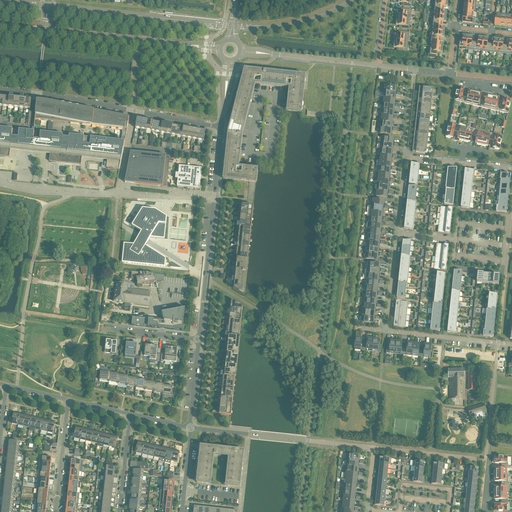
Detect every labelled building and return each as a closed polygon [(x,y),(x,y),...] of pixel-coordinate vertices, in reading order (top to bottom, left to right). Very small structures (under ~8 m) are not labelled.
[(434,0),(433,8),(442,9),(442,6),(447,6),(448,2),(434,0)] [(435,8),(434,16),(446,17),(446,12),(442,12),(442,9),(433,8),(435,8)] [(396,15),(395,19),(410,20),(411,10),(402,10),(402,13),(397,12),(397,15),(396,15)] [(431,23),(440,24),(441,21),(445,22),(446,17),(434,16),(433,23),(431,23)] [(410,20),(395,19),(395,22),(396,22),(396,25),(401,26),(400,29),(409,30),(410,20)] [(431,23),(431,31),(444,33),(445,28),(440,27),(440,24),(431,23)] [(430,39),(439,40),(439,37),(444,37),(444,33),(431,31),(432,32),(431,39),(430,39)] [(393,37),(393,41),(408,43),(409,33),(400,32),(400,35),(395,35),(395,38),(393,37)] [(461,49),(466,50),(468,36),(463,35),(462,40),(460,40),(459,47),(462,47),(461,49)] [(466,50),(474,50),(475,41),(472,41),(472,36),(468,36),(466,50)] [(474,50),(482,51),(483,38),(478,37),(478,42),(475,41),(474,50)] [(482,51),(489,52),(490,43),(487,43),(488,38),(483,38),(482,51)] [(430,39),(429,47),(443,48),(443,43),(438,43),(439,40),(430,39)] [(489,52),(497,53),(499,39),(494,39),(493,43),(490,43),(489,52)] [(497,53),(505,54),(506,45),(503,44),(503,40),(499,39),(497,53)] [(408,43),(393,41),(392,45),(394,45),(394,48),(398,48),(398,51),(407,52),(408,43)] [(443,48),(429,47),(428,49),(429,49),(428,55),(430,55),(429,58),(436,58),(436,55),(437,56),(437,52),(442,53),(443,48)] [(245,69),(236,103),(248,106),(252,89),(254,83),(256,83),(257,71),(245,69)] [(305,76),(257,71),(256,83),(261,84),(280,86),(285,86),(291,87),(288,110),(301,112),(305,76)] [(454,101),(463,103),(465,97),(462,96),(463,90),(462,90),(462,88),(458,87),(454,101)] [(463,103),(472,105),(475,92),(471,90),(471,92),(469,91),(467,98),(465,97),(463,103)] [(472,105),(481,107),(482,101),(480,101),(481,94),(479,94),(480,93),(475,92),(472,105)] [(481,107),(490,110),(493,96),(489,95),(488,96),(487,95),(485,102),(482,101),(481,107)] [(490,110),(498,112),(500,105),(497,105),(499,98),(497,98),(497,97),(493,96),(490,110)] [(500,105),(498,112),(507,114),(511,100),(506,99),(506,100),(504,100),(503,106),(500,105)] [(123,129),(122,133),(125,133),(126,133),(129,117),(46,101),(37,100),(35,119),(123,129)] [(248,106),(236,103),(234,111),(233,119),(232,126),(242,129),(248,106)] [(151,131),(160,133),(162,123),(153,122),(151,131)] [(454,131),(457,132),(458,126),(455,125),(455,126),(449,125),(446,137),(450,138),(451,137),(452,138),(454,131)] [(459,140),(463,141),(467,128),(458,126),(457,132),(459,132),(458,139),(459,139),(459,140)] [(0,156),(9,157),(11,146),(12,136),(13,129),(0,127),(0,147),(0,156)] [(471,135),(474,136),(476,130),(467,128),(463,141),(468,143),(468,141),(470,142),(471,135)] [(60,163),(62,137),(63,134),(41,132),(40,139),(33,139),(34,131),(19,130),(18,137),(12,136),(11,146),(17,147),(17,149),(50,153),(49,161),(60,163)] [(477,145),(481,146),(484,132),(484,133),(478,132),(479,130),(476,130),(474,136),(477,137),(475,143),(477,143),(477,145)] [(238,156),(240,136),(241,134),(228,132),(223,179),(246,182),(256,183),(257,170),(237,168),(237,165),(238,156)] [(489,139),(492,140),(493,134),(484,132),(481,146),(486,147),(486,146),(487,146),(489,139)] [(493,134),(492,140),(494,141),(493,147),(495,148),(494,149),(499,150),(502,136),(493,134)] [(81,165),(82,156),(84,137),(69,135),(69,138),(62,137),(60,163),(81,165)] [(84,137),(82,156),(107,159),(106,168),(119,169),(125,141),(125,140),(126,136),(125,136),(122,136),(121,141),(84,137)] [(160,186),(167,187),(167,186),(168,175),(170,175),(171,173),(168,173),(169,164),(172,164),(173,161),(169,160),(170,156),(164,155),(161,155),(147,154),(142,153),(140,153),(131,152),(125,183),(125,182),(130,183),(135,184),(135,183),(160,186)] [(177,186),(185,187),(195,188),(200,189),(201,177),(201,176),(202,169),(187,167),(179,166),(178,174),(176,173),(175,179),(178,179),(177,186)] [(124,243),(122,262),(165,267),(166,258),(160,254),(158,255),(157,254),(156,254),(155,252),(145,246),(150,237),(164,239),(167,217),(163,215),(161,213),(155,210),(142,209),(133,225),(132,226),(141,232),(140,234),(134,244),(124,243)] [(132,272),(131,279),(133,279),(133,281),(136,280),(137,280),(137,283),(137,286),(142,286),(143,285),(156,282),(155,274),(132,272)] [(245,278),(234,276),(233,289),(244,295),(244,293),(245,278)] [(128,285),(116,283),(115,290),(114,302),(124,303),(124,302),(125,303),(125,305),(124,305),(124,310),(130,311),(130,306),(131,303),(149,306),(150,299),(151,292),(128,288),(128,285)] [(232,300),(231,309),(235,310),(238,310),(242,311),(242,309),(242,307),(235,303),(232,300)] [(137,326),(155,328),(159,328),(159,329),(161,329),(162,329),(165,329),(172,330),(177,331),(178,332),(178,330),(183,331),(183,330),(183,326),(184,324),(185,324),(185,321),(185,320),(185,315),(185,308),(162,313),(164,321),(158,321),(147,320),(147,318),(148,315),(133,318),(132,326),(133,326),(136,327),(137,327),(137,326)] [(373,317),(361,316),(361,322),(369,323),(369,324),(373,325),(374,319),(373,319),(373,317)] [(355,350),(363,351),(364,343),(361,343),(362,338),(356,338),(355,350)] [(363,351),(372,352),(373,339),(368,339),(367,343),(364,343),(363,351)] [(373,339),(372,352),(378,352),(381,353),(382,345),(381,345),(378,345),(379,340),(373,339)] [(111,352),(111,354),(116,354),(117,341),(111,341),(111,340),(106,340),(105,351),(111,352)] [(386,353),(395,354),(396,342),(390,341),(390,346),(387,346),(387,345),(386,353)] [(395,354),(403,355),(404,347),(401,347),(402,342),(396,342),(395,354)] [(125,355),(130,356),(136,357),(136,355),(137,353),(136,353),(137,344),(126,343),(125,355)] [(403,355),(412,356),(413,344),(408,343),(407,348),(404,347),(403,355)] [(412,356),(421,357),(421,349),(418,349),(419,344),(413,344),(412,356)] [(421,349),(421,357),(429,358),(431,346),(425,345),(424,350),(421,349)] [(106,369),(106,368),(101,367),(100,371),(100,377),(100,380),(109,381),(108,382),(109,382),(110,372),(110,369),(106,369)] [(464,369),(448,369),(448,378),(449,378),(449,380),(449,399),(464,399),(464,376),(464,369)] [(117,384),(118,384),(119,374),(110,373),(110,372),(109,382),(118,383),(117,384)] [(475,390),(475,386),(478,386),(478,381),(478,377),(475,377),(475,373),(468,373),(468,381),(468,390),(475,390)] [(126,386),(127,386),(128,376),(119,375),(119,374),(118,384),(127,385),(126,386)] [(136,388),(137,378),(128,377),(128,376),(127,386),(136,387),(136,388)] [(145,390),(146,380),(137,379),(137,378),(136,388),(145,389),(145,390)] [(154,393),(155,382),(146,381),(146,380),(145,390),(154,391),(154,393)] [(163,395),(164,384),(155,383),(155,382),(154,393),(163,394),(163,395)] [(164,384),(163,395),(164,395),(172,396),(173,392),(173,386),(164,385),(164,384)] [(468,409),(467,409),(470,416),(472,421),(476,420),(474,415),(482,412),(484,417),(488,416),(486,411),(484,404),(468,409)] [(12,424),(18,425),(20,415),(18,415),(19,414),(13,412),(12,415),(12,418),(13,418),(12,424)] [(18,425),(23,426),(26,416),(22,415),(22,416),(20,415),(18,425)] [(23,426),(29,428),(32,418),(30,418),(30,417),(26,416),(23,426)] [(34,432),(35,429),(38,418),(34,417),(33,418),(32,418),(29,428),(29,431),(34,432)] [(35,429),(41,431),(43,421),(42,420),(42,419),(38,418),(35,429)] [(41,431),(47,432),(50,421),(45,420),(45,421),(43,421),(41,431)] [(50,421),(47,432),(51,433),(54,434),(55,429),(54,429),(55,424),(54,423),(54,422),(50,421)] [(74,438),(80,439),(82,430),(81,429),(81,428),(75,427),(74,430),(74,433),(75,433),(74,438)] [(80,439),(86,441),(88,430),(84,429),(84,430),(82,430),(80,439)] [(86,441),(92,442),(94,433),(92,432),(92,431),(88,430),(86,441)] [(92,442),(97,444),(100,433),(96,432),(95,433),(94,433),(92,442)] [(103,445),(106,435),(104,435),(104,434),(100,433),(97,444),(97,446),(103,448),(103,445)] [(103,445),(109,446),(112,436),(107,435),(107,436),(106,435),(103,445)] [(112,436),(109,446),(113,447),(113,448),(116,449),(117,443),(116,443),(117,438),(116,438),(116,436),(112,436)] [(136,453),(142,454),(144,444),(143,444),(143,443),(137,441),(137,444),(136,447),(137,447),(136,453)] [(142,454),(148,456),(150,445),(146,444),(146,445),(144,444),(142,454)] [(148,456),(154,457),(156,447),(154,447),(155,446),(150,445),(148,456)] [(154,457),(159,458),(162,447),(158,446),(157,447),(156,447),(154,457)] [(200,450),(197,482),(209,483),(212,455),(230,457),(227,486),(240,487),(244,451),(201,446),(200,449),(200,450)] [(159,461),(164,463),(168,450),(166,449),(166,448),(162,447),(159,458),(159,461)] [(168,450),(164,463),(170,464),(171,461),(174,450),(169,449),(169,450),(168,450)] [(178,451),(174,450),(171,461),(175,462),(178,463),(179,458),(178,458),(179,453),(178,452),(178,451)] [(502,463),(502,466),(508,466),(508,457),(494,457),(494,462),(495,462),(495,463),(502,463)] [(494,471),(494,475),(508,475),(506,475),(506,469),(508,469),(508,466),(502,466),(502,469),(495,469),(495,471),(494,471)] [(501,481),(501,484),(508,484),(508,475),(494,475),(494,480),(495,480),(495,481),(501,481)] [(494,489),(494,493),(508,493),(508,484),(501,484),(501,487),(495,487),(495,489),(494,489)] [(501,499),(501,502),(508,502),(508,499),(506,499),(506,493),(508,493),(494,493),(494,498),(495,498),(495,499),(501,499)] [(508,502),(501,502),(501,505),(495,505),(495,507),(494,507),(494,511),(506,511),(506,505),(508,505),(508,502)]
